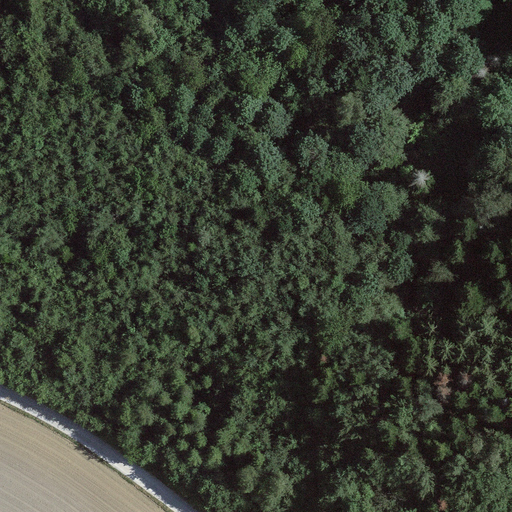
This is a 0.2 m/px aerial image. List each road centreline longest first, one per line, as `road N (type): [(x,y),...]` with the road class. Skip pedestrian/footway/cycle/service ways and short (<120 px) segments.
road 1 (track): [(0,187),(170,204),(409,308),(511,316)]
road 2 (track): [(0,97),(222,54),(368,0)]
road 3 (track): [(184,511),(75,428),(0,393)]
